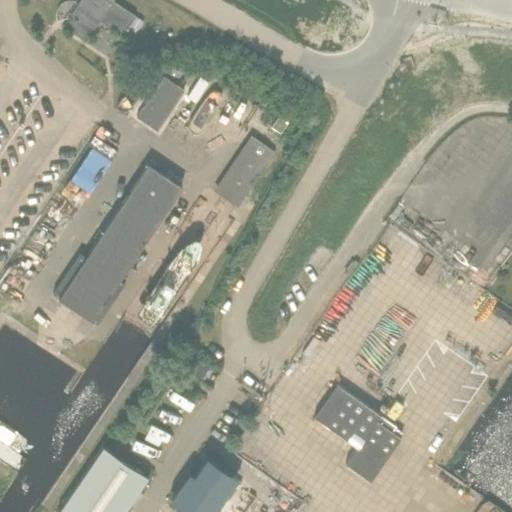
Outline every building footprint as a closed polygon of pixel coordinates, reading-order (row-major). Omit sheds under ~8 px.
[(74,19),(68,28),(85,40),(99,19),(121,34),(134,14),(113,0),(78,0),(76,4),(82,7),(76,16),(75,15),(72,18),(74,19)] [(156,129),(183,89),(163,75),(136,115),(156,129)] [(279,131),(286,121),(277,115),(270,125),(279,131)] [(212,189),(237,205),(274,151),(250,134),(212,189)] [(91,318),(97,322),(124,281),(118,277),(180,185),(147,162),(84,255),(78,251),(51,291),(57,296),(91,318)] [(209,366),(192,354),(180,371),(197,383),(209,366)] [(335,383),(313,414),(313,415),(346,438),(352,429),(362,436),(345,462),(370,479),(400,435),(391,429),(395,424),(387,418),(335,383)] [(56,511),(55,511),(122,511),(147,475),(101,444),(56,511)] [(182,482),(171,497),(192,511),(209,511),(221,496),(235,476),(206,456),(195,473),(189,468),(180,481),(182,482)]
